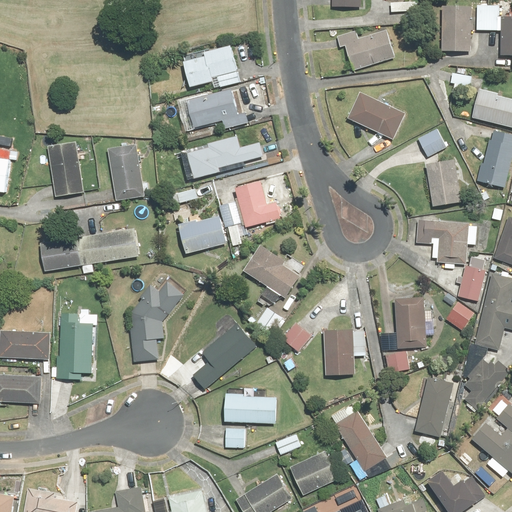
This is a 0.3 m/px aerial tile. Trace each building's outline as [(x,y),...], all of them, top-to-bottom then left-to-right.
[(366,0),(334,0),(334,7),(366,8),(366,0)] [(481,4),(479,29),(504,31),(502,53),(511,53),(511,15),(507,15),(507,17),(501,17),(502,6),(481,4)] [(474,30),(476,30),(476,24),(474,24),(475,6),(446,5),(445,36),(450,36),(449,50),(473,51),(474,39),(474,38),(474,30)] [(401,58),(389,28),(348,44),(360,74),(401,58)] [(234,45),(207,52),(208,56),(187,61),(194,88),(217,82),(219,89),(244,82),(234,45)] [(240,113),(234,89),(181,102),(188,130),(226,120),(228,128),(252,122),(249,111),(240,113)] [(411,115),(363,91),(348,119),(397,143),(411,115)] [(511,126),(511,97),(481,91),(475,119),(511,126)] [(421,140),(430,158),(451,148),(441,129),(421,140)] [(509,188),(511,173),(511,134),(497,131),(486,183),(509,188)] [(212,143),(213,148),(191,153),(197,178),(223,172),(222,167),(265,157),(262,143),(244,147),(241,137),(212,143)] [(80,141),(51,146),(58,196),(87,192),(80,141)] [(113,147),(120,199),(148,195),(141,143),(113,147)] [(0,191),(10,193),(13,161),(19,162),(20,152),(0,148),(0,191)] [(430,161),(435,206),(465,203),(460,159),(430,161)] [(264,181),(238,188),(249,227),(283,218),(278,201),(270,203),(264,181)] [(198,187),(176,194),(180,204),(201,198),(198,187)] [(247,235),(239,202),(239,201),(223,205),(228,228),(231,227),(236,246),(246,243),(244,236),(247,235)] [(511,215),(497,258),(502,260),(499,267),(511,271),(511,215)] [(229,244),(223,216),(183,225),(190,253),(229,244)] [(440,262),(446,263),(446,268),(456,268),(456,263),(471,264),(474,222),(420,219),(418,242),(436,243),(435,258),(440,259),(440,262)] [(139,228),(43,242),(47,271),(143,256),(139,228)] [(301,275),(307,265),(287,254),(286,256),(263,243),(247,271),(270,284),(260,302),(274,310),(283,295),(288,298),(289,296),(291,297),(303,277),(301,275)] [(488,270),(467,266),(460,297),(482,301),(488,270)] [(511,276),(495,272),(477,344),(504,350),(510,328),(511,329),(511,276)] [(163,291),(154,285),(137,309),(137,360),(161,360),(161,339),(167,338),(167,322),(187,293),(170,281),(163,291)] [(73,282),(59,282),(58,294),(72,295),(73,282)] [(436,315),(429,315),(428,298),(399,298),(401,348),(429,347),(429,334),(437,334),(436,315)] [(275,337),(286,321),(270,309),(258,325),(275,337)] [(95,322),(95,314),(84,314),(84,322),(75,322),(75,313),(65,313),(63,355),(60,355),(59,379),(95,380),(97,322),(95,322)] [(212,362),(197,375),(209,389),(260,345),(240,322),(204,353),(212,362)] [(300,322),(285,337),(300,353),(316,337),(300,322)] [(56,331),(4,329),(3,358),(54,360),(56,331)] [(357,330),(325,330),(325,351),(329,351),(329,374),(358,374),(358,357),(369,357),(368,332),(357,332),(357,330)] [(411,351),(387,353),(390,373),(413,370),(411,351)] [(295,357),(285,362),(290,371),(300,365),(295,357)] [(489,362),(485,358),(468,375),(472,380),(467,385),(473,392),(467,398),(478,409),(511,374),(511,367),(503,359),(497,364),(492,359),(489,362)] [(46,376),(0,373),(0,400),(44,403),(46,376)] [(456,381),(431,376),(420,433),(445,438),(456,381)] [(267,397),(268,390),(234,389),(234,394),(228,394),(227,421),(279,423),(280,398),(267,397)] [(511,397),(476,438),(494,455),(487,462),(505,478),(511,470),(511,397)] [(339,422),(368,472),(390,459),(361,409),(339,422)] [(248,429),(227,428),(227,447),(248,447),(248,429)] [(303,446),(299,435),(278,443),(282,455),(303,446)] [(329,448),(292,466),(307,496),(344,478),(329,448)] [(367,479),(362,469),(352,475),(357,485),(367,479)] [(441,502),(436,504),(441,511),(464,511),(490,496),(476,473),(459,483),(450,469),(429,482),(441,502)] [(280,511),(299,502),(284,474),(241,498),(249,511),(280,511)] [(67,499),(68,494),(32,487),(27,511),(79,511),(81,502),(67,499)] [(147,511),(144,488),(119,491),(121,507),(93,511),(92,511),(147,511)] [(226,511),(209,511),(204,490),(170,498),(173,511),(228,511),(226,511)] [(0,511),(14,511),(18,495),(0,491),(0,511)] [(383,511),(433,511),(430,498),(413,503),(412,499),(383,506),(383,511)]
